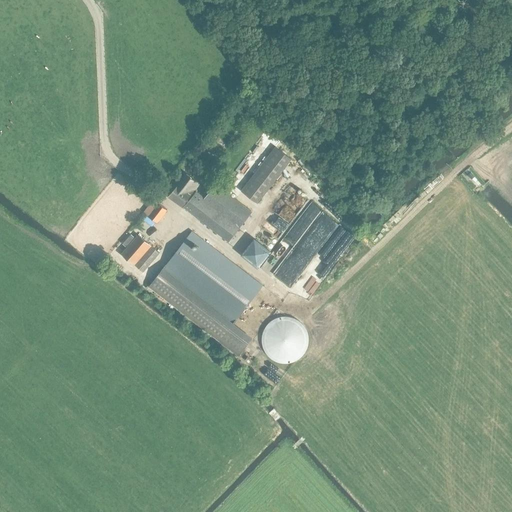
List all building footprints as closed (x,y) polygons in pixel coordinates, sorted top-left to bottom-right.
[(277,147),(242,191),(257,203),(292,159),(277,147)] [(252,212),(236,199),(216,184),(206,198),(195,190),(200,183),(188,173),(169,197),(184,208),(185,208),(229,242),(252,212)] [(168,210),(159,203),(154,199),(144,213),(158,223),(168,210)] [(251,340),(233,325),(263,286),(193,231),(167,265),(167,264),(150,287),(239,356),(251,340)] [(134,237),(130,233),(120,244),(125,248),(134,237)] [(160,253),(152,246),(139,235),(123,254),(144,272),(160,253)] [(271,251),(255,239),(243,255),(258,267),(271,251)] [(299,321),(296,319),(293,318),(290,317),(287,316),(284,317),(280,317),(276,318),(273,320),(270,323),(267,326),(265,329),(264,332),(263,336),(262,340),(263,343),(263,347),(264,350),(266,352),(267,354),(270,357),(273,360),(276,361),(280,363),(284,363),(288,363),(291,363),(295,362),(299,360),(302,357),(304,355),(307,351),(308,348),(309,344),(309,340),(309,336),(308,333),(307,329),(305,326),(302,323),(299,321)]
